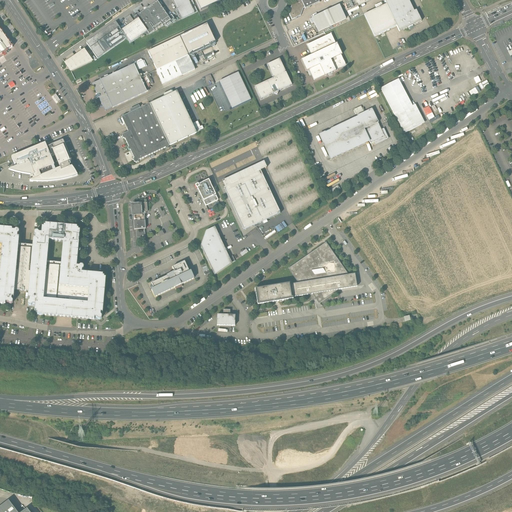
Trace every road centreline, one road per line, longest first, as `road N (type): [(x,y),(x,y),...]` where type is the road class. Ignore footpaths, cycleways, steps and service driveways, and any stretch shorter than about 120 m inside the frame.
road 1 (unclassified): [(112,190),(124,311),(167,323),(509,92)]
road 2 (motorway): [(511,297),(396,354),(314,382),(183,397),(0,403)]
road 3 (motorway): [(0,440),(178,487),(282,495),(396,478),(511,427)]
road 4 (motorway): [(511,345),(361,389),(244,408),(126,415),(0,404)]
road 5 (tertiary): [(475,26),(112,190)]
road 6 (motorway): [(511,313),(479,327),(431,365),(316,501)]
road 7 (motorway): [(511,376),(316,501)]
road 8 (motorway): [(321,511),(511,394)]
road 9 (unclassified): [(9,0),(82,116),(112,190)]
